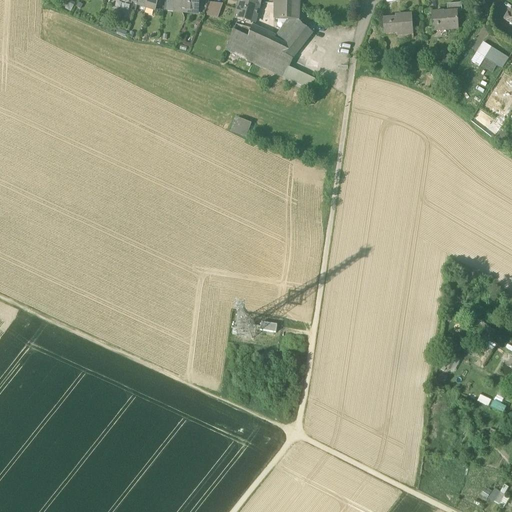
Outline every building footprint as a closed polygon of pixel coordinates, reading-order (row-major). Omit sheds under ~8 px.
[(76,4),(70,0),(66,2),(65,9),(70,12),(76,4)] [(138,0),(137,5),(154,10),(157,0),(138,0)] [(165,0),(164,11),(174,12),(175,6),(175,0),(165,0)] [(181,11),(186,11),(187,0),(175,0),(175,6),(179,7),(179,8),(181,11)] [(199,0),(187,0),(186,11),(191,12),(194,10),(194,8),(198,9),(199,1),(199,0)] [(254,22),(259,4),(245,0),(243,0),(241,8),(238,7),(235,17),(254,22)] [(290,21),(298,21),(298,20),(298,0),(275,0),(275,20),(282,20),(290,21)] [(198,15),(203,15),(208,2),(199,1),(198,9),(198,15)] [(203,15),(211,17),(215,3),(208,2),(203,15)] [(223,4),(215,3),(211,17),(218,18),(223,4)] [(448,12),(448,13),(457,12),(457,13),(462,13),(461,4),(446,5),(447,12),(448,12)] [(175,6),(174,12),(174,14),(186,15),(186,11),(181,11),(179,8),(179,7),(175,6)] [(444,27),(444,31),(458,30),(457,13),(457,12),(448,13),(444,14),(444,13),(431,14),(432,28),(444,27)] [(383,19),(384,35),(397,34),(397,31),(412,30),(411,15),(395,16),(395,19),(383,19)] [(258,32),(254,41),(291,59),(292,59),(312,34),(302,25),(298,20),(298,21),(290,21),(276,40),(258,32)] [(251,29),(235,24),(233,31),(248,38),(251,29)] [(119,28),(116,34),(125,37),(127,31),(119,28)] [(258,32),(251,29),(248,38),(254,41),(258,32)] [(397,31),(397,34),(398,40),(413,39),(412,30),(397,31)] [(248,38),(233,31),(227,51),(245,60),(254,41),(248,38)] [(287,68),(291,59),(254,41),(245,60),(283,78),(287,68)] [(485,59),(491,49),(483,44),(476,54),(485,59)] [(485,60),(490,51),(491,49),(485,59),(484,60),(496,67),(497,67),(485,60)] [(491,49),(490,51),(503,58),(497,67),(496,67),(502,70),(509,60),(491,49)] [(490,51),(485,60),(497,67),(503,58),(490,51)] [(484,60),(485,59),(476,54),(470,64),(479,69),(480,68),(484,60)] [(452,62),(444,57),(438,65),(446,70),(452,62)] [(484,60),(480,68),(492,75),(496,67),(484,60)] [(287,68),(283,78),(310,91),(314,81),(287,68)] [(252,125),(236,118),(230,132),(246,139),(252,125)] [(501,131),(493,141),(499,146),(507,136),(501,131)] [(260,332),(276,334),(277,326),(261,324),(260,332)] [(494,333),(488,329),(483,338),(490,341),(494,333)] [(481,340),(475,336),(471,344),(476,348),(481,340)] [(461,347),(453,343),(450,350),(458,354),(461,347)] [(442,368),(448,371),(450,368),(445,365),(449,358),(454,360),(454,359),(448,356),(442,368)] [(450,368),(454,360),(449,358),(445,365),(450,368)] [(454,360),(450,368),(448,371),(454,374),(460,362),(454,359),(454,360)] [(491,402),(480,396),(477,403),(488,408),(491,402)] [(500,493),(499,494),(504,497),(509,488),(504,486),(500,493)] [(486,500),(490,495),(484,490),(480,496),(486,500)] [(494,502),(499,494),(500,493),(495,490),(487,500),(493,504),(494,502)] [(494,502),(499,505),(504,497),(499,494),(494,502)] [(509,500),(504,497),(499,505),(503,508),(509,500)]
